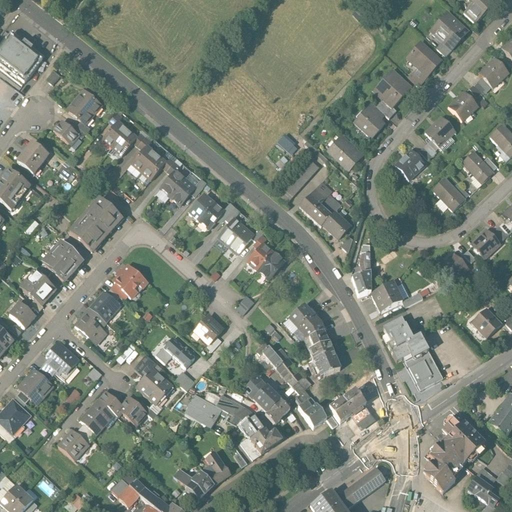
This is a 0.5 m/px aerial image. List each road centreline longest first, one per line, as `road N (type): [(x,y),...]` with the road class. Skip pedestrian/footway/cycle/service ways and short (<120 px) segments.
road 1 (secondary): [(16,0),(308,246),(360,323),(401,431)]
road 2 (residential): [(511,182),(469,224),(426,242),(388,230),(371,204),(376,164),(391,142),(511,13)]
road 3 (residential): [(57,328),(142,236),(243,322)]
road 4 (residential): [(203,511),(303,442),(321,440),(353,464)]
road 5 (tertiary): [(511,353),(401,431)]
